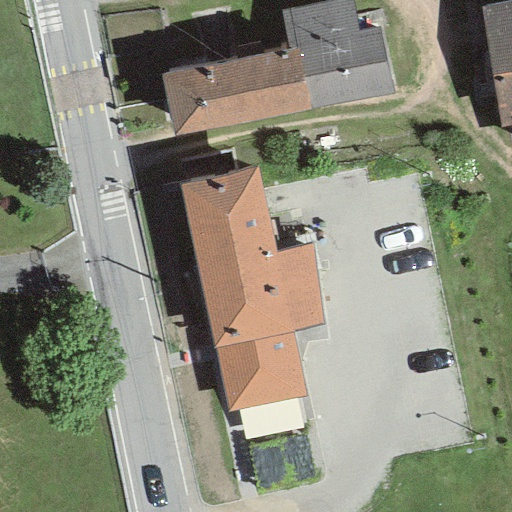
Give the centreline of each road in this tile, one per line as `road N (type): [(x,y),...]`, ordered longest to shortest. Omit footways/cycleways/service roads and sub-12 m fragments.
road 1 (residential): [(57,0),(163,511)]
road 2 (unknown): [(102,217),(229,174),(436,163)]
